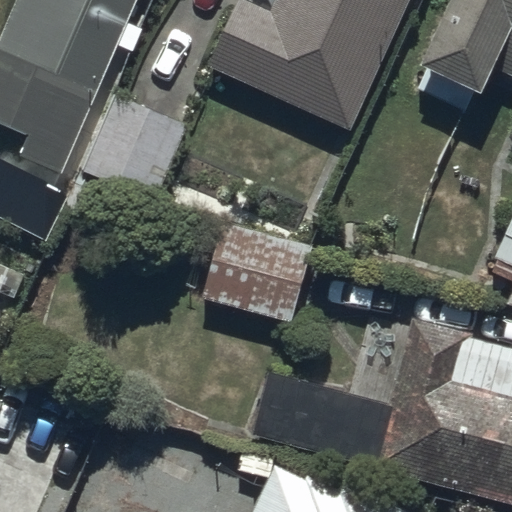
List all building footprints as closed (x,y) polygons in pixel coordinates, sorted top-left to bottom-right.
[(62,174),(134,0),(16,0),(0,40),(0,119),(31,133),(21,157),(62,174)] [(348,129),(408,0),(239,0),(209,64),(348,129)] [(511,75),(511,0),(445,0),(417,65),(483,94),(494,68),(511,75)] [(186,125),(116,95),(84,170),(154,200),(186,125)] [(0,218),(43,241),(64,200),(19,177),(24,170),(0,157),(0,218)] [(511,215),(490,270),(511,279),(511,290),(507,301),(511,303),(511,215)] [(314,244),(222,219),(201,295),(293,320),(314,244)] [(269,367),(251,430),(511,502),(511,346),(411,318),(388,401),(269,367)] [(41,511),(90,411),(2,369),(0,372),(0,511),(41,511)] [(414,511),(415,510),(363,486),(361,490),(341,481),(338,486),(308,472),(306,476),(275,462),(251,511),(414,511)] [(178,511),(179,511),(127,488),(116,511),(178,511)]
